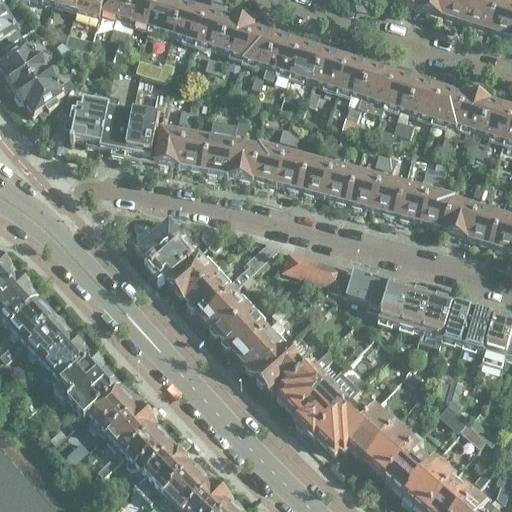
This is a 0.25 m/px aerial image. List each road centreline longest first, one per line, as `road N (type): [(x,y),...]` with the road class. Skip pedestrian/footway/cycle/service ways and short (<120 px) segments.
road 1 (residential): [(511,293),(206,206),(127,192),(89,187),(42,226)]
road 2 (primary): [(321,511),(257,459),(42,226)]
road 3 (residential): [(511,68),(285,0)]
